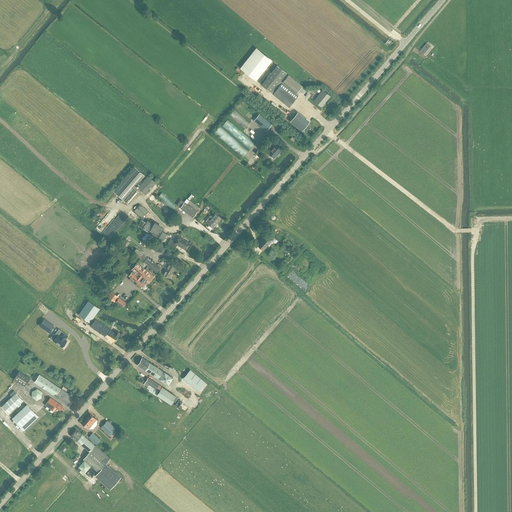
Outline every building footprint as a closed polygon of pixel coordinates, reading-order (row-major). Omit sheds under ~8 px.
[(239,16),(217,44),(237,60),(259,32),(239,16)] [(426,43),(420,51),(424,55),(430,47),(426,43)] [(256,48),(240,68),(255,81),(272,61),(256,48)] [(276,66),(261,85),(271,93),(286,73),(276,66)] [(288,75),(282,82),(296,94),(298,91),(303,95),(307,90),(288,75)] [(288,107),(298,95),(296,94),(282,82),(272,94),(288,107)] [(314,101),(321,106),(330,96),(323,90),(314,101)] [(284,116),(287,112),(263,92),(260,96),(284,116)] [(299,125),(302,121),(290,111),(287,115),(299,125)] [(266,131),(271,125),(259,114),(254,120),(266,131)] [(298,128),(302,131),(308,123),(304,120),(298,128)] [(273,158),(282,149),(276,143),(267,153),(273,158)] [(132,165),(105,196),(114,204),(120,197),(128,204),(138,192),(134,188),(145,176),(134,167),(132,165)] [(144,194),(155,182),(148,176),(137,188),(144,194)] [(177,204),(176,205),(180,207),(179,208),(193,218),(199,208),(189,201),(186,204),(184,202),(180,199),(177,204)] [(141,218),(147,211),(140,204),(134,211),(141,218)] [(210,216),(205,221),(212,228),(221,218),(215,213),(212,217),(210,216)] [(147,220),(142,228),(148,232),(156,237),(163,227),(154,222),(153,224),(147,220)] [(259,225),(257,228),(264,235),(266,233),(266,232),(259,225)] [(146,232),(142,238),(145,244),(152,243),(152,239),(153,235),(146,233),(146,232)] [(189,243),(178,236),(175,242),(170,239),(167,244),(175,248),(177,245),(185,250),(189,243)] [(264,236),(257,244),(263,250),(270,241),(264,236)] [(160,242),(154,245),(156,252),(162,252),(165,247),(160,242)] [(156,273),(160,268),(136,249),(132,254),(150,268),(156,273)] [(135,281),(145,270),(137,263),(131,270),(133,271),(128,276),(130,277),(129,279),(132,282),(134,280),(135,281)] [(169,278),(175,267),(167,263),(162,273),(169,278)] [(102,269),(97,275),(104,280),(109,273),(102,269)] [(145,270),(135,281),(137,283),(135,285),(138,288),(140,286),(142,287),(146,282),(148,283),(153,276),(145,270)] [(114,302),(118,297),(111,292),(107,296),(114,302)] [(92,295),(82,309),(94,317),(103,304),(92,295)] [(119,298),(115,302),(122,307),(125,303),(119,298)] [(44,319),(39,326),(49,333),(54,326),(44,319)] [(115,333),(99,322),(94,329),(113,342),(119,333),(116,331),(115,333)] [(53,340),(53,341),(62,347),(62,346),(63,346),(65,344),(64,343),(65,342),(66,341),(67,340),(65,339),(68,336),(58,329),(55,334),(54,335),(56,336),(53,340)] [(167,385),(172,378),(142,358),(138,366),(167,385)] [(198,391),(205,382),(190,369),(182,378),(198,391)] [(24,387),(30,379),(19,371),(13,379),(24,387)] [(38,376),(34,373),(30,379),(69,405),(73,399),(71,397),(74,393),(70,391),(68,394),(39,375),(38,376)] [(148,378),(145,382),(146,383),(149,385),(148,387),(147,388),(149,390),(148,391),(156,396),(157,394),(171,404),(175,397),(161,387),(148,378)] [(23,400),(16,392),(1,406),(8,413),(23,400)] [(50,397),(45,405),(54,411),(56,407),(60,410),(63,406),(50,397)] [(24,431),(38,417),(26,405),(12,419),(24,431)] [(88,429),(96,419),(90,414),(82,423),(88,429)] [(109,435),(116,429),(107,420),(101,427),(109,435)] [(76,429),(70,436),(88,451),(89,452),(83,458),(84,460),(79,466),(85,472),(91,465),(98,472),(106,463),(110,458),(108,457),(106,455),(105,454),(95,445),(94,445),(94,444),(76,429)] [(92,433),(88,437),(97,444),(100,440),(92,433)] [(98,472),(95,475),(99,479),(110,489),(121,477),(106,463),(98,472)]
